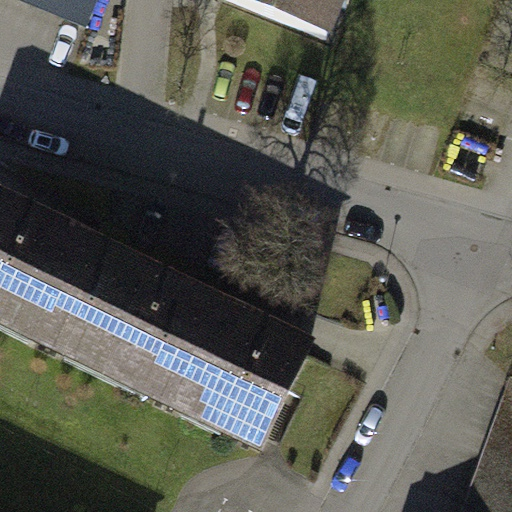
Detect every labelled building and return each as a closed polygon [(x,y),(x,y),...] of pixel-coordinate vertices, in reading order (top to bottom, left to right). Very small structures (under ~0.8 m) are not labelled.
[(103,0),(17,0),(91,30),(103,0)] [(248,0),(363,43),(379,0),(248,0)] [(18,198),(0,234),(0,320),(131,385),(184,279),(18,198)] [(184,279),(131,385),(296,466),(349,361),(184,279)] [(511,511),(511,412),(472,511),(511,511)]
